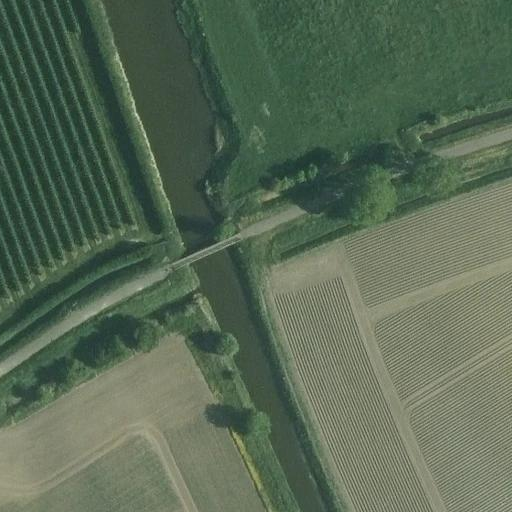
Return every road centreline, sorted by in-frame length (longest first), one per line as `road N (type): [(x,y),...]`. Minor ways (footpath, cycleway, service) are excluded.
road 1 (unclassified): [(239,235),(511,134)]
road 2 (unclassified): [(0,370),(172,266)]
